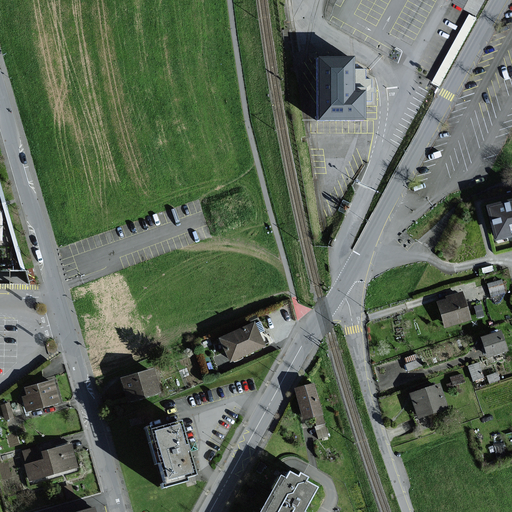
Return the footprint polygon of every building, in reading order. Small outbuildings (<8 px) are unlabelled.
[(485,0),(452,0),(451,2),(454,4),(470,12),(477,16),(485,0)] [(353,58),(317,58),(317,122),(365,121),(365,93),(353,93),(353,58)] [(511,199),(491,205),(499,238),(511,234),(511,199)] [(502,278),(488,281),(491,294),(505,291),(502,278)] [(470,321),(460,291),(444,297),(445,299),(435,303),(444,329),(470,321)] [(258,323),(218,340),(227,362),(262,347),(261,346),(266,343),(258,323)] [(506,353),(499,331),(480,338),(487,359),(506,353)] [(469,364),(473,378),(481,376),(478,362),(469,364)] [(153,370),(121,378),(127,402),(159,394),(153,370)] [(52,379),(24,388),(26,396),(20,398),(25,414),(59,403),(52,379)] [(448,410),(439,384),(408,395),(417,421),(448,410)] [(313,385),(293,390),(301,422),(321,417),(313,385)] [(10,402),(2,404),(6,419),(14,416),(10,402)] [(180,421),(139,432),(156,491),(196,480),(180,421)] [(317,423),(320,435),(328,433),(325,421),(317,423)] [(78,469),(71,443),(41,451),(43,459),(26,464),(24,464),(29,482),(78,469)] [(43,459),(41,451),(39,446),(23,450),(26,464),(43,459)] [(287,480),(280,476),(260,511),(305,511),(318,489),(307,483),(309,478),(301,474),(299,478),(291,473),(287,480)]
